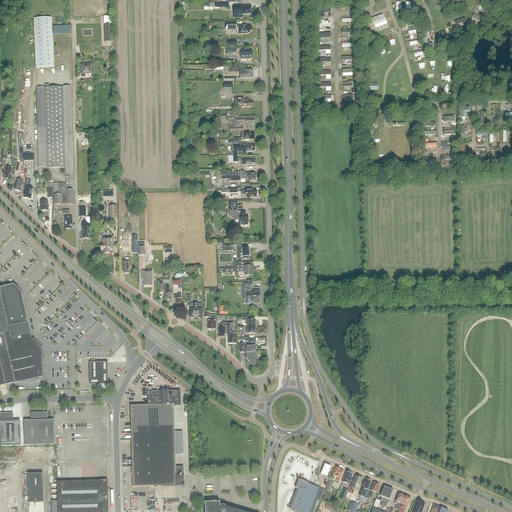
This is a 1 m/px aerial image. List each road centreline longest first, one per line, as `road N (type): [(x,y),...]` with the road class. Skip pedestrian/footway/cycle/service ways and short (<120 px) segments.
road 1 (residential): [(267,377),(262,0)]
road 2 (primary): [(289,317),(284,0)]
road 3 (unclassified): [(303,307),(294,0)]
road 4 (track): [(511,291),(303,294)]
road 5 (unclassified): [(0,214),(142,360)]
road 6 (primary): [(358,449),(335,427),(289,317)]
road 7 (primary): [(300,430),(423,488)]
road 8 (secondary): [(157,343),(268,418)]
road 9 (secondary): [(271,399),(234,390),(164,336)]
road 10 (unclassified): [(511,509),(400,455)]
